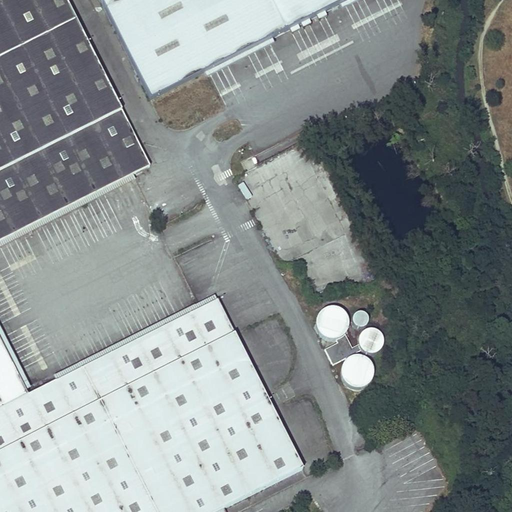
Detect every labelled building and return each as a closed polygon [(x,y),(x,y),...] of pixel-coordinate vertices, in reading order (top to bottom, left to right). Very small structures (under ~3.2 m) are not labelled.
[(0,0),(0,511),(217,511),(223,509),(301,470),(266,400),(216,301),(28,395),(0,339),(0,241),(132,175),(149,167),(131,132),(64,0),(0,0)] [(105,0),(152,93),(336,0),(105,0)] [(0,328),(0,247),(134,180),(132,175),(0,241),(0,339),(28,395),(216,301),(214,296),(210,298),(30,388),(0,328)] [(311,295),(323,293),(322,284),(309,287),(311,295)] [(269,316),(264,306),(238,319),(243,329),(269,316)] [(370,329),(368,329),(366,329),(365,329),(363,330),(361,331),(360,332),(359,333),(358,334),(357,336),(356,337),(356,339),(355,340),(355,342),(355,344),(356,346),(356,347),(350,350),(343,337),(344,336),(345,335),(346,333),(347,331),(348,329),(348,327),(349,325),(348,323),(348,321),(347,319),(347,317),(345,315),(344,313),(343,312),(341,311),(339,310),(337,309),(335,308),(333,308),(331,308),(329,308),(327,309),(325,310),(323,310),(321,312),(320,313),(319,315),(317,316),(317,318),(316,320),(315,322),(315,324),(315,327),(316,329),(316,331),(317,332),(318,334),(320,336),(321,337),(323,339),(325,340),(327,340),(329,341),(331,341),(333,341),(335,341),(336,342),(324,349),(331,364),(332,364),(344,358),(345,360),(345,361),(343,362),(342,364),(341,366),(341,368),(340,370),(340,372),(340,374),(341,376),(341,378),(342,380),(343,382),(344,383),(346,385),(348,386),(349,387),(351,388),(353,388),(355,389),(357,389),(360,388),(362,388),(364,387),(365,386),(367,385),(369,384),(370,382),(371,380),(372,378),(373,376),(373,374),(373,372),(373,370),(373,368),(372,366),(371,364),(370,363),(369,361),(367,360),(366,358),(364,357),(362,357),(360,356),(358,356),(356,356),(355,356),(354,356),(353,356),(351,357),(350,355),(358,351),(359,351),(360,353),(361,354),(363,354),(364,355),(366,356),(368,356),(369,356),(371,356),(373,355),(374,355),(376,354),(377,353),(378,352),(380,350),(380,349),(381,347),(382,346),(382,344),(382,342),(382,341),(382,339),(381,337),(381,336),(380,334),(379,333),(377,332),(376,331),(375,330),(373,329),(371,329),(370,329)] [(356,328),(360,329),(364,328),(367,325),(368,321),(367,317),(364,314),(360,313),(356,314),(353,317),(352,321),(353,325),(356,328)]
